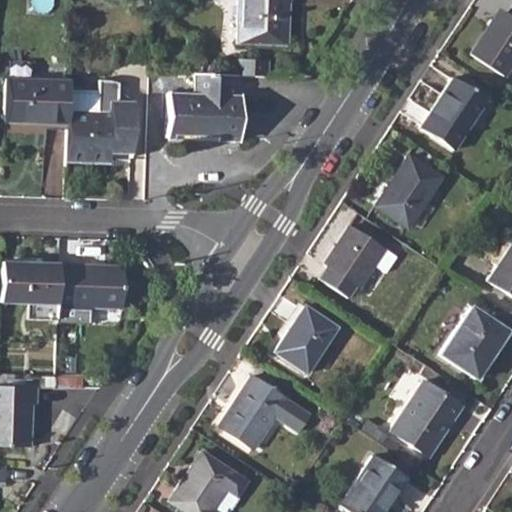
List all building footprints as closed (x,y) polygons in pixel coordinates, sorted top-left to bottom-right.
[(236,0),(235,44),(285,45),(286,0),(236,0)] [(499,9),(468,54),(503,76),(511,62),(511,5),(506,14),(499,9)] [(235,60),(234,75),(269,76),(269,61),(235,60)] [(234,75),(195,73),(194,93),(169,92),(170,139),(242,143),(243,95),(234,95),(234,75)] [(450,78),(418,128),(451,151),(485,101),(450,78)] [(2,122),(65,125),(66,92),(66,82),(4,80),(2,122)] [(65,125),(63,159),(107,160),(107,154),(129,154),(130,103),(115,103),(115,84),(110,83),(106,82),(100,81),(96,81),(95,93),(66,92),(65,125)] [(406,157),(373,207),(405,228),(410,221),(422,229),(436,208),(424,200),(438,178),(406,157)] [(326,267),(318,278),(347,297),(354,286),(358,288),(372,266),(384,273),(394,258),(348,227),(323,265),(326,267)] [(511,240),(486,280),(511,297),(511,240)] [(0,263),(0,269),(0,302),(26,304),(25,319),(54,321),(55,309),(56,265),(57,265),(0,263)] [(56,265),(55,309),(119,312),(121,268),(56,265)] [(302,307),(272,352),(304,374),(334,328),(302,307)] [(469,307),(437,355),(475,379),(506,331),(469,307)] [(250,376),(216,426),(251,450),(284,400),(250,376)] [(421,382),(388,432),(426,456),(459,406),(421,382)] [(0,386),(0,446),(26,448),(28,404),(33,405),(34,388),(22,387),(0,386)] [(190,466),(167,500),(184,511),(213,511),(211,511),(224,490),(235,497),(245,482),(234,474),(202,453),(192,468),(190,466)] [(370,456),(337,506),(346,511),(379,511),(403,477),(370,456)]
